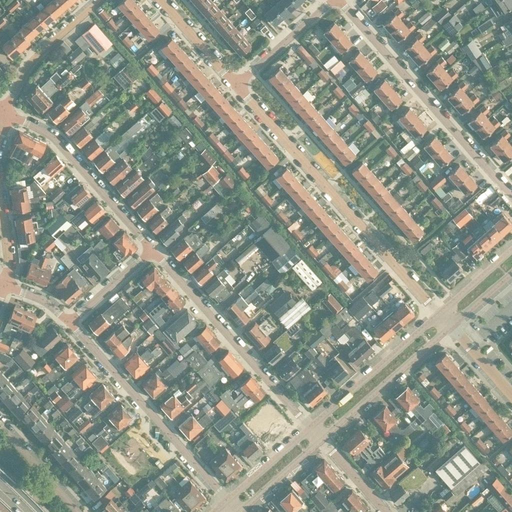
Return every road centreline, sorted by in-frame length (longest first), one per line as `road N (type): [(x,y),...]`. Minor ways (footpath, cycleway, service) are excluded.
road 1 (residential): [(437,317),(235,86)]
road 2 (residential): [(511,197),(342,0)]
road 3 (residential): [(68,322),(226,501)]
road 4 (residential): [(310,427),(151,249)]
road 5 (residential): [(6,112),(52,137),(151,249)]
road 6 (residential): [(318,438),(446,328)]
road 7 (residential): [(437,317),(310,427)]
road 8 (residential): [(6,112),(33,58),(100,0)]
road 9 (residential): [(235,86),(326,0)]
